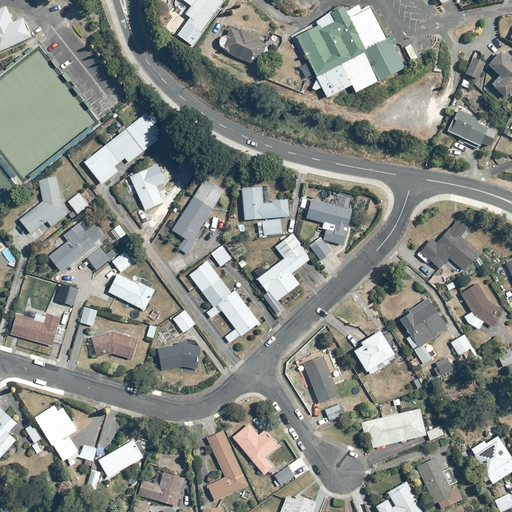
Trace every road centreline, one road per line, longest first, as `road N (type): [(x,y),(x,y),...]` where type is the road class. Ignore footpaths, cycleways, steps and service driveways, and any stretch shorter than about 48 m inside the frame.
road 1 (secondary): [(123,0),(147,61),(200,112),(269,146),(412,178)]
road 2 (residential): [(0,368),(178,413),(216,403),(255,371)]
road 3 (residential): [(255,371),(391,233),(412,178)]
road 4 (residential): [(340,471),(255,371)]
